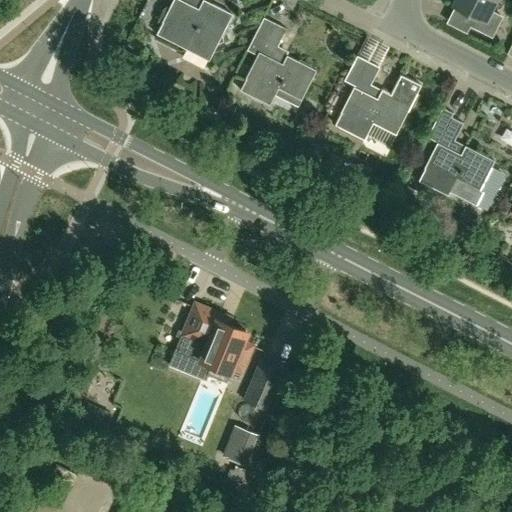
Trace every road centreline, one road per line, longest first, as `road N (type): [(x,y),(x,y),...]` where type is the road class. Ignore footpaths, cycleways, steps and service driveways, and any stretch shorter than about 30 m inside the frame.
road 1 (tertiary): [(511,343),(239,207)]
road 2 (tertiary): [(239,207),(54,104)]
road 3 (tertiary): [(46,130),(239,207)]
road 4 (unclassified): [(0,299),(46,130)]
road 5 (residential): [(511,82),(394,23)]
